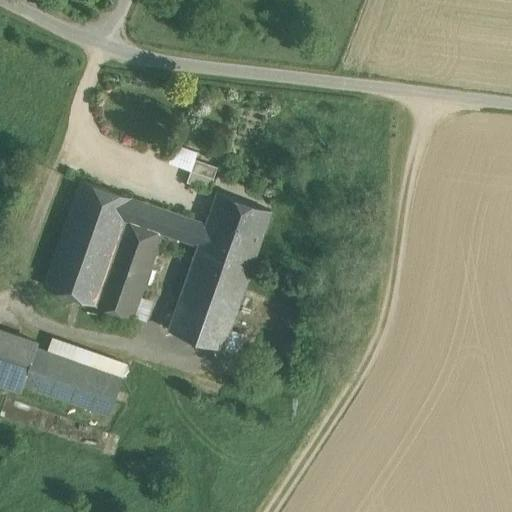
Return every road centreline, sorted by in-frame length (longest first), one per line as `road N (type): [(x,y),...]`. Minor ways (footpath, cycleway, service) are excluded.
road 1 (unclassified): [(511,102),(141,58),(11,0)]
road 2 (track): [(419,91),(390,301),(369,356),(272,511)]
road 3 (unknown): [(94,135),(45,261),(42,302),(178,363)]
